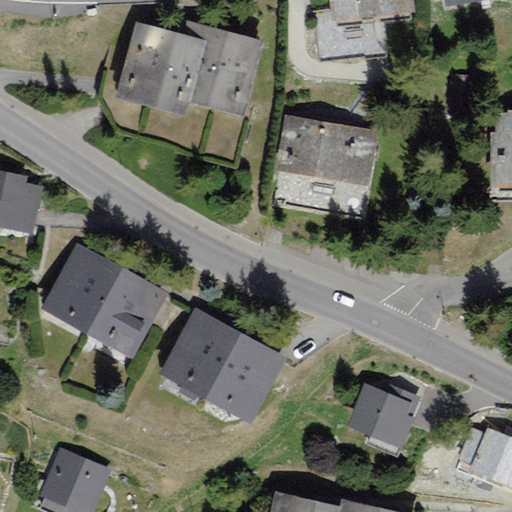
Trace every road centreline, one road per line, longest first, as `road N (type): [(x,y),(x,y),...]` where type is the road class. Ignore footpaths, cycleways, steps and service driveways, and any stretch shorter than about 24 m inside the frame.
road 1 (tertiary): [(378,315),(247,272),(176,238),(0,123)]
road 2 (tertiary): [(511,387),(378,315)]
road 3 (residential): [(378,315),(498,277)]
